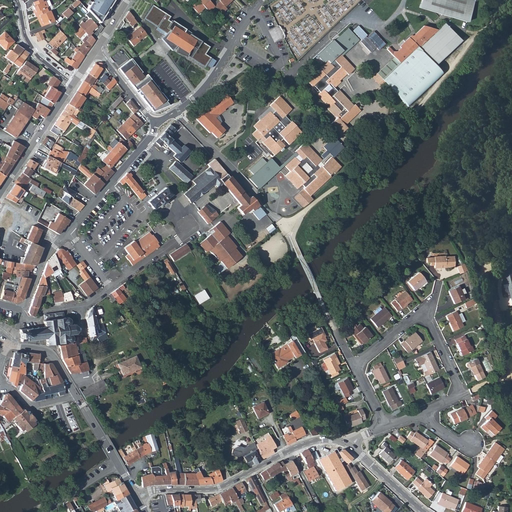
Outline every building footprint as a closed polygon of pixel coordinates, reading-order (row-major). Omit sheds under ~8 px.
[(33,13),(35,17),(36,16),(39,15),(48,11),(46,7),(47,6),(45,1),(43,1),(42,0),(37,0),(32,2),(34,5),(32,6),(34,10),(35,12),(33,13)] [(70,10),(80,2),(77,0),(76,0),(77,1),(68,8),(70,10)] [(91,0),(86,9),(99,23),(112,0),(91,0)] [(215,7),(208,0),(199,0),(192,7),(198,14),(205,8),(209,12),(215,7)] [(218,0),(220,2),(215,7),(216,8),(223,15),(228,10),(226,8),(231,3),(231,0),(218,0)] [(475,0),(474,0),(421,0),(419,8),(468,23),(475,0)] [(144,19),(167,34),(161,39),(171,51),(177,47),(179,48),(176,53),(187,58),(187,57),(203,67),(209,58),(203,54),(208,47),(191,36),(192,35),(171,22),(171,23),(167,21),(169,17),(153,6),(144,19)] [(70,10),(68,8),(62,13),(65,18),(72,13),(70,10)] [(53,20),(49,10),(48,11),(39,15),(40,18),(40,19),(42,25),(53,20)] [(129,22),(133,17),(132,17),(128,11),(125,16),(129,22)] [(85,35),(87,37),(85,40),(91,46),(94,40),(89,35),(92,32),(91,31),(96,26),(89,18),(83,23),(82,21),(78,25),(80,27),(86,34),(85,35)] [(376,73),(371,68),(367,72),(380,86),(385,82),(407,107),(442,74),(435,66),(460,43),(460,40),(445,23),(438,29),(424,26),(413,36),(411,35),(399,46),(400,48),(397,51),(392,51),(388,47),(386,49),(393,57),(399,62),(381,78),(376,73)] [(139,40),(146,34),(140,26),(133,32),(133,33),(131,34),(131,33),(126,37),(133,47),(140,41),(139,40)] [(83,42),(85,40),(87,37),(85,35),(86,34),(80,27),(74,34),(83,42)] [(361,41),(365,37),(366,36),(358,27),(352,32),(360,39),(361,41)] [(313,85),(318,90),(320,92),(317,94),(324,103),(325,102),(329,106),(327,108),(335,116),(336,116),(338,118),(331,124),(341,134),(347,128),(344,125),(360,110),(354,104),(353,105),(339,90),(337,92),(334,88),(340,82),(339,80),(346,73),(348,75),(354,68),(342,56),(360,39),(352,32),(349,28),(334,41),(333,40),(316,55),(325,63),(319,68),(320,69),(307,81),(312,86),(313,85)] [(40,31),(34,33),(38,41),(43,39),(41,33),(40,31)] [(57,46),(65,37),(59,31),(51,40),(57,46)] [(361,41),(360,42),(371,53),(376,48),(379,50),(381,48),(385,44),(373,31),(366,38),(365,37),(361,41)] [(13,42),(4,32),(0,35),(0,45),(4,50),(13,42)] [(57,46),(51,40),(48,44),(52,48),(54,50),(57,46)] [(75,48),(83,56),(91,46),(85,40),(83,42),(78,47),(77,46),(75,48)] [(12,63),(17,56),(22,49),(16,44),(11,51),(8,50),(4,57),(12,63)] [(63,61),(75,70),(83,56),(75,48),(73,50),(75,53),(74,55),(70,61),(69,60),(65,57),(63,61)] [(23,60),(27,54),(28,53),(22,49),(17,56),(23,60)] [(18,67),(23,60),(17,56),(12,63),(13,63),(18,67)] [(393,57),(376,73),(381,78),(399,62),(393,57)] [(133,86),(144,78),(141,74),(142,73),(131,59),(119,68),(133,86)] [(26,83),(36,69),(25,61),(20,67),(15,73),(18,75),(20,73),(25,77),(23,80),(26,83)] [(99,74),(103,67),(102,63),(95,63),(85,79),(92,84),(95,79),(99,74)] [(103,84),(107,78),(107,77),(104,74),(102,76),(99,81),(103,84)] [(147,104),(153,112),(169,106),(166,102),(168,101),(147,75),(144,78),(133,86),(147,104)] [(43,98),(52,104),(60,93),(55,90),(61,82),(53,76),(52,77),(47,85),(50,88),(43,98)] [(92,84),(85,79),(82,82),(90,87),(92,84)] [(108,91),(116,83),(113,79),(110,82),(106,87),(105,87),(108,91)] [(90,87),(82,82),(75,92),(83,97),(85,94),(87,91),(89,92),(91,93),(92,93),(94,90),(90,87)] [(102,90),(99,94),(101,95),(105,91),(106,92),(108,92),(109,91),(108,91),(105,87),(102,90)] [(83,97),(75,92),(68,104),(77,110),(85,98),(83,97)] [(8,98),(1,93),(0,94),(0,98),(2,100),(3,101),(7,104),(10,105),(13,101),(8,97),(8,98)] [(220,135),(220,136),(222,134),(221,133),(224,130),(219,124),(220,123),(215,118),(214,117),(216,115),(217,116),(226,110),(225,109),(233,102),(226,93),(206,108),(204,107),(200,111),(202,113),(200,115),(195,118),(210,133),(210,132),(216,138),(220,135)] [(262,142),(274,155),(284,145),(280,140),(282,138),(288,144),(302,132),(291,121),(289,121),(284,115),(291,109),(279,96),(270,105),(270,106),(275,111),(271,113),(269,111),(259,120),(253,125),(256,129),(252,133),(258,139),(262,135),(265,139),(262,142)] [(34,110),(15,97),(14,99),(13,101),(10,105),(18,111),(4,131),(14,138),(16,136),(27,119),(28,118),(30,115),(34,110)] [(39,104),(48,110),(52,104),(43,98),(39,104)] [(114,109),(122,100),(119,98),(111,106),(114,109)] [(134,114),(138,110),(129,100),(125,104),(134,114)] [(43,118),(48,110),(39,104),(38,104),(34,110),(30,115),(36,120),(39,116),(43,118)] [(77,110),(68,104),(61,115),(71,121),(75,124),(78,120),(74,118),(77,114),(78,115),(80,112),(77,110)] [(275,111),(270,106),(257,117),(259,120),(269,111),(271,113),(275,111)] [(125,122),(134,132),(143,124),(134,114),(125,122)] [(71,121),(61,115),(54,125),(61,130),(64,132),(71,121)] [(121,125),(130,135),(131,134),(134,132),(125,122),(121,125)] [(61,130),(54,125),(50,131),(57,136),(61,130)] [(125,140),(130,135),(121,125),(116,130),(125,140)] [(171,125),(155,142),(160,147),(162,146),(166,150),(168,147),(176,154),(173,157),(180,164),(190,153),(183,146),(181,149),(170,138),(177,131),(171,125)] [(54,143),(46,137),(41,144),(49,149),(54,143)] [(329,153),(331,155),(333,158),(344,148),(334,137),(323,147),(326,150),(321,156),(323,158),(329,153)] [(109,152),(117,159),(128,146),(125,144),(120,140),(118,142),(115,139),(106,149),(107,150),(109,152)] [(13,141),(9,147),(20,153),(23,147),(13,141)] [(332,172),(333,174),(340,167),(331,157),(323,165),(322,164),(320,161),(321,160),(304,142),(295,152),(301,158),(298,161),(294,156),(284,165),(289,171),(285,175),(297,188),(301,184),(304,187),(303,189),(294,196),(303,206),(313,198),(310,195),(330,176),(329,176),(332,172)] [(59,152),(62,151),(63,149),(56,144),(52,149),(59,153),(59,152)] [(20,153),(9,147),(7,150),(5,156),(14,162),(20,153)] [(50,151),(47,156),(59,162),(62,155),(66,157),(68,152),(63,152),(62,151),(59,152),(59,153),(52,149),(51,152),(50,151)] [(76,161),(81,164),(88,154),(83,151),(76,161)] [(105,165),(109,168),(117,159),(109,152),(101,161),(105,165)] [(295,152),(279,166),(271,157),(267,161),(262,157),(249,169),(253,173),(249,178),(259,188),(284,165),(294,156),(298,161),(301,158),(295,152)] [(320,161),(322,164),(331,155),(329,153),(323,158),(321,160),(320,161)] [(0,173),(4,176),(12,165),(3,160),(4,157),(2,155),(0,158),(0,161),(3,163),(0,167),(0,173)] [(12,165),(14,162),(5,156),(4,157),(3,160),(12,165)] [(59,162),(47,156),(43,164),(45,165),(43,169),(56,176),(61,167),(60,167),(61,164),(59,162)] [(37,164),(29,159),(24,166),(25,167),(32,171),(37,164)] [(183,194),(190,203),(213,183),(225,173),(213,159),(207,164),(209,167),(192,180),(195,184),(183,194)] [(169,169),(185,184),(192,177),(175,162),(169,169)] [(89,178),(92,175),(80,164),(78,169),(83,173),(86,176),(89,178)] [(92,175),(103,184),(114,172),(109,168),(105,165),(100,170),(98,168),(92,175)] [(28,177),(32,171),(25,167),(18,177),(16,180),(22,184),(25,186),(27,182),(28,183),(31,180),(28,177)] [(145,195),(126,173),(119,181),(122,185),(125,182),(140,200),(145,195)] [(213,183),(216,186),(221,182),(228,177),(225,173),(213,183)] [(83,185),(94,194),(103,184),(92,175),(89,178),(83,185)] [(221,182),(236,200),(240,205),(241,207),(244,204),(243,203),(248,200),(251,203),(252,202),(253,203),(256,202),(251,196),(248,199),(229,176),(228,177),(221,182)] [(20,188),(15,184),(4,198),(14,202),(15,203),(24,191),(20,188)] [(41,198),(44,192),(33,186),(31,185),(28,190),(41,198)] [(61,200),(68,205),(71,201),(69,200),(71,197),(73,199),(75,194),(64,187),(62,191),(66,193),(61,200)] [(165,199),(171,194),(165,187),(148,202),(153,209),(154,209),(159,204),(160,206),(167,201),(165,199)] [(81,210),(84,206),(73,199),(71,201),(68,205),(77,211),(79,209),(81,210)] [(259,220),(266,214),(256,202),(253,203),(252,202),(251,203),(248,200),(243,203),(244,204),(241,207),(240,205),(236,208),(242,215),(250,209),(259,220)] [(3,205),(0,210),(0,216),(5,219),(7,216),(9,217),(10,215),(12,210),(3,205)] [(197,212),(207,224),(218,215),(215,211),(211,214),(204,206),(197,212)] [(19,215),(12,210),(10,215),(17,219),(19,215)] [(47,228),(59,235),(63,228),(64,228),(67,224),(68,224),(70,220),(58,214),(53,223),(50,222),(48,225),(47,228)] [(17,219),(10,215),(9,217),(8,220),(7,221),(14,225),(17,219)] [(435,226),(439,225),(440,224),(437,217),(432,220),(435,226)] [(36,222),(46,228),(47,226),(44,224),(45,223),(38,219),(36,222)] [(228,234),(219,222),(211,229),(214,232),(210,235),(199,244),(206,253),(209,250),(218,262),(220,260),(222,263),(212,271),(217,276),(240,257),(233,248),(235,247),(226,236),(228,234)] [(275,229),(271,224),(264,229),(268,234),(275,229)] [(25,240),(34,244),(41,230),(32,226),(25,240)] [(109,247),(124,229),(120,226),(105,244),(109,247)] [(151,236),(149,233),(134,243),(133,241),(123,248),(128,254),(125,256),(128,260),(132,265),(159,246),(156,243),(157,242),(152,235),(151,236)] [(21,238),(19,242),(22,244),(23,243),(28,245),(20,264),(34,266),(42,248),(34,244),(25,240),(21,238)] [(186,244),(169,254),(173,261),(190,251),(186,244)] [(59,251),(55,252),(54,254),(58,264),(62,262),(66,270),(67,270),(69,270),(76,266),(71,259),(72,258),(68,252),(66,253),(65,252),(63,251),(59,251)] [(58,264),(54,254),(46,262),(46,263),(47,264),(51,271),(52,273),(58,269),(59,272),(61,275),(63,274),(58,264)] [(433,268),(441,268),(441,266),(445,266),(445,268),(454,267),(453,256),(444,257),(444,256),(433,256),(433,257),(425,258),(426,262),(429,262),(429,266),(433,266),(433,268)] [(175,273),(167,259),(163,261),(170,274),(173,272),(174,274),(175,273)] [(156,260),(151,264),(155,269),(160,266),(156,260)] [(11,274),(13,263),(8,262),(6,268),(5,273),(11,274)] [(78,264),(77,266),(79,271),(81,274),(79,275),(84,281),(82,282),(78,285),(87,296),(97,289),(93,284),(89,278),(88,278),(84,272),(85,271),(83,269),(86,267),(82,262),(78,264)] [(14,271),(27,272),(31,272),(31,269),(33,269),(34,266),(20,264),(15,263),(14,271)] [(459,274),(468,270),(465,266),(464,263),(456,266),(459,274)] [(47,264),(45,265),(42,274),(44,277),(52,273),(51,271),(47,264)] [(406,282),(413,290),(421,283),(421,284),(425,281),(418,273),(406,282)] [(44,277),(42,274),(37,286),(45,289),(46,289),(47,289),(46,286),(44,277)] [(16,304),(22,301),(24,296),(30,279),(21,278),(18,287),(14,286),(12,293),(14,293),(12,303),(16,304)] [(380,289),(375,283),(371,286),(376,292),(380,289)] [(122,285),(110,294),(114,297),(121,292),(120,291),(125,288),(122,285)] [(45,289),(37,286),(33,298),(41,296),(47,295),(46,289),(45,289)] [(376,292),(371,286),(368,289),(373,296),(376,292)] [(460,294),(459,291),(457,287),(447,291),(453,304),(463,299),(460,294)] [(193,295),(199,304),(208,298),(203,290),(193,295)] [(2,291),(0,298),(0,300),(12,303),(14,293),(12,293),(2,291)] [(52,293),(54,303),(63,301),(61,293),(61,291),(52,293)] [(66,301),(72,300),(70,291),(61,293),(63,301),(66,301)] [(410,300),(404,291),(390,303),(396,311),(410,300)] [(114,297),(115,300),(118,304),(125,298),(121,292),(114,297)] [(110,294),(107,296),(111,302),(115,300),(114,297),(110,294)] [(41,296),(33,298),(32,301),(31,301),(28,313),(29,315),(34,316),(38,307),(41,296)] [(475,298),(463,303),(465,308),(476,303),(475,298)] [(496,323),(502,321),(497,300),(491,302),(496,323)] [(91,309),(96,325),(101,323),(102,323),(101,318),(98,319),(94,305),(91,307),(91,309)] [(380,310),(374,314),(369,319),(376,327),(390,316),(383,307),(380,310)] [(86,319),(87,327),(96,325),(91,309),(89,311),(86,319)] [(457,315),(455,311),(445,316),(452,331),(462,327),(460,323),(463,322),(460,314),(457,315)] [(20,339),(20,341),(26,341),(26,340),(33,339),(33,340),(33,339),(38,339),(38,340),(40,339),(45,338),(46,345),(46,346),(46,345),(53,344),(53,345),(54,345),(54,344),(59,344),(60,344),(66,343),(66,342),(68,342),(69,343),(70,342),(69,341),(70,340),(71,340),(71,339),(71,336),(69,335),(69,334),(71,334),(74,334),(74,335),(75,335),(75,334),(76,332),(77,332),(78,331),(77,331),(76,327),(77,327),(77,326),(76,326),(73,324),(73,323),(72,324),(70,324),(69,324),(69,325),(68,325),(68,323),(69,323),(70,322),(69,321),(70,321),(69,320),(70,319),(69,319),(67,318),(67,317),(66,317),(64,317),(63,317),(62,312),(44,315),(44,320),(43,320),(43,321),(44,321),(44,327),(39,328),(38,327),(37,327),(37,328),(33,328),(31,328),(31,329),(26,329),(25,329),(19,329),(19,332),(19,333),(20,338),(19,339),(20,339)] [(87,327),(88,337),(89,336),(95,334),(96,338),(104,333),(105,332),(101,323),(96,325),(87,327)] [(288,335),(292,333),(286,323),(282,326),(288,335)] [(353,328),(352,327),(349,330),(353,335),(354,334),(361,343),(371,335),(364,326),(362,328),(358,324),(356,325),(353,328)] [(316,329),(306,333),(309,339),(311,338),(319,353),(326,349),(323,342),(325,340),(322,333),(323,333),(320,327),(318,328),(317,327),(315,328),(316,329)] [(421,341),(413,333),(403,341),(403,342),(400,344),(406,353),(410,350),(421,341)] [(300,355),(305,353),(293,334),(289,337),(291,340),(268,354),(277,368),(284,364),(283,362),(286,361),(293,356),(294,357),(299,354),(300,355)] [(354,334),(353,335),(360,344),(361,343),(354,334)] [(468,346),(464,336),(454,340),(461,356),(473,351),(470,345),(468,346)] [(61,359),(70,374),(88,368),(83,353),(80,355),(79,353),(77,353),(75,344),(75,343),(74,343),(58,345),(61,359)] [(80,355),(83,353),(81,343),(75,344),(77,353),(79,353),(80,355)] [(18,368),(20,353),(16,352),(13,353),(10,366),(18,368)] [(425,376),(438,370),(429,352),(414,359),(417,366),(420,365),(425,376)] [(25,362),(26,356),(20,353),(18,368),(10,366),(7,381),(16,383),(17,373),(24,374),(24,371),(24,368),(24,362),(25,362)] [(37,364),(38,363),(39,353),(26,353),(26,354),(26,356),(25,362),(33,363),(33,370),(36,371),(37,364)] [(123,372),(140,363),(134,353),(117,362),(123,372)] [(339,370),(336,365),(333,358),(335,357),(334,354),(322,359),(324,362),(322,364),(321,365),(324,370),(325,370),(327,369),(330,374),(336,371),(339,370)] [(474,374),(476,380),(484,377),(475,358),(474,359),(471,360),(465,363),(464,365),(465,367),(466,367),(468,367),(472,375),(474,374)] [(374,373),(377,379),(379,384),(388,380),(379,363),(375,365),(376,368),(374,369),(371,370),(373,374),(374,373)] [(54,385),(62,382),(52,365),(47,366),(51,376),(54,385)] [(17,373),(16,383),(21,384),(19,391),(31,400),(32,400),(35,396),(38,391),(39,388),(38,387),(28,379),(30,374),(24,371),(24,374),(17,373)] [(65,395),(62,382),(54,385),(51,376),(43,378),(45,383),(47,387),(47,386),(49,394),(56,392),(58,396),(65,395)] [(443,388),(439,377),(425,384),(430,394),(443,388)] [(352,389),(346,378),(337,383),(342,394),(343,394),(345,397),(351,394),(349,391),(352,389)] [(86,401),(89,399),(93,397),(98,394),(107,389),(102,380),(81,392),(86,401)] [(51,398),(49,394),(47,386),(47,387),(41,388),(42,392),(43,399),(46,399),(51,398)] [(398,401),(393,393),(390,387),(382,391),(389,406),(390,405),(391,409),(401,404),(399,401),(398,401)] [(32,400),(31,400),(34,401),(43,399),(42,392),(39,391),(38,391),(35,396),(32,400)] [(480,397),(481,392),(471,397),(473,401),(480,397)] [(12,418),(15,416),(19,412),(20,410),(7,393),(3,394),(0,402),(0,415),(1,415),(3,418),(0,419),(4,426),(8,423),(7,422),(12,418)] [(257,418),(268,413),(262,401),(251,407),(257,418)] [(472,415),(468,406),(449,414),(454,424),(472,415)] [(365,419),(361,409),(357,410),(357,412),(343,418),(347,427),(361,422),(360,420),(365,419)] [(24,431),(33,423),(31,421),(34,419),(29,414),(27,410),(23,413),(21,415),(19,412),(15,416),(19,422),(17,424),(20,430),(22,428),(24,431)] [(296,410),(289,415),(292,420),(299,416),(296,410)] [(480,427),(485,432),(487,430),(492,435),(500,427),(492,420),(496,415),(491,410),(484,418),(487,420),(480,427)] [(20,430),(17,424),(19,422),(15,416),(12,418),(13,420),(12,421),(20,430)] [(241,417),(234,421),(240,433),(247,429),(241,417)] [(307,428),(311,435),(317,434),(312,425),(307,428)] [(282,435),(287,445),(296,441),(295,439),(305,434),(301,426),(292,431),(291,432),(291,433),(288,435),(287,433),(282,435)] [(418,446),(412,453),(419,458),(433,442),(429,438),(427,441),(414,432),(413,433),(410,431),(406,437),(418,446)] [(151,433),(145,435),(145,436),(142,437),(144,443),(142,444),(142,445),(140,446),(143,454),(150,451),(150,450),(156,448),(151,433)] [(260,457),(261,459),(265,456),(271,453),(270,452),(272,451),(270,447),(274,445),(269,434),(264,437),(264,439),(255,443),(259,452),(258,453),(260,457)] [(399,441),(392,434),(390,436),(397,443),(399,441)] [(241,455),(247,466),(258,460),(261,459),(260,457),(258,453),(259,452),(255,443),(254,444),(253,441),(244,446),(239,443),(231,447),(229,452),(236,455),(238,454),(238,453),(241,454),(241,455)] [(387,445),(384,442),(379,447),(382,450),(378,454),(387,462),(394,455),(385,447),(387,445)] [(494,442),(485,454),(495,461),(499,455),(504,449),(494,442)] [(143,454),(140,446),(139,443),(137,444),(138,447),(135,449),(139,458),(144,454),(143,454)] [(316,446),(319,455),(327,453),(324,444),(316,446)] [(428,454),(442,463),(445,459),(448,454),(435,445),(432,450),(431,449),(429,451),(430,451),(428,454)] [(135,449),(134,446),(131,448),(132,451),(124,456),(122,457),(127,465),(139,458),(135,449)] [(344,447),(339,450),(343,456),(348,461),(354,456),(344,447)] [(306,448),(299,452),(305,463),(310,461),(312,460),(306,448)] [(352,480),(334,449),(318,458),(336,489),(352,480)] [(495,461),(485,454),(476,466),(479,468),(475,474),(482,479),(495,461)] [(461,474),(468,465),(456,456),(449,466),(461,474)] [(281,460),(265,469),(260,472),(265,479),(269,477),(281,469),(288,480),(291,478),(290,476),(283,464),(281,460)] [(291,460),(283,464),(290,476),(297,472),(291,460)] [(403,463),(400,460),(393,467),(397,470),(396,471),(406,480),(413,471),(404,462),(403,463)] [(167,467),(165,462),(162,463),(164,469),(165,475),(161,475),(160,468),(157,466),(150,467),(150,473),(152,484),(170,484),(168,472),(167,467)] [(435,471),(438,474),(443,468),(439,465),(435,471)] [(308,468),(303,471),(308,480),(318,475),(312,466),(308,468)] [(358,472),(354,466),(351,467),(348,469),(352,475),(358,472)] [(194,473),(198,484),(212,484),(217,482),(222,480),(217,468),(213,468),(214,471),(208,474),(209,476),(201,477),(199,471),(194,473)] [(358,472),(352,475),(357,483),(362,490),(369,485),(359,470),(358,472)] [(168,472),(170,484),(183,484),(183,480),(181,476),(182,476),(182,472),(181,472),(177,473),(174,474),(174,471),(168,472)] [(183,480),(183,484),(198,484),(194,473),(182,472),(182,476),(181,476),(183,480)] [(140,476),(142,487),(152,484),(150,473),(140,476)] [(252,475),(246,478),(251,486),(254,491),(260,504),(263,502),(265,506),(254,511),(261,511),(269,508),(252,475)] [(415,477),(411,482),(417,487),(416,489),(427,498),(433,491),(429,487),(431,484),(425,478),(422,482),(415,477)] [(121,482),(118,478),(108,482),(107,480),(106,479),(103,478),(101,479),(106,490),(108,489),(108,491),(111,489),(113,495),(126,488),(122,482),(121,482)] [(241,481),(238,483),(245,495),(247,494),(241,481)] [(483,485),(482,485),(482,484),(476,481),(476,482),(475,482),(474,485),(474,486),(474,487),(480,490),(480,489),(481,490),(483,485)] [(238,483),(231,487),(239,503),(242,501),(241,497),(245,495),(238,483)] [(231,487),(224,490),(229,499),(231,502),(234,500),(240,511),(243,510),(239,503),(231,487)] [(129,493),(126,488),(113,495),(116,500),(128,494),(129,493)] [(272,499),(279,495),(275,488),(270,491),(272,493),(269,495),(272,499)] [(224,490),(218,493),(222,501),(223,503),(229,499),(224,490)] [(383,510),(382,511),(387,511),(394,505),(390,502),(390,501),(378,491),(371,500),(383,510)] [(441,492),(437,502),(436,504),(447,508),(448,506),(454,509),(455,505),(457,501),(458,499),(441,492)] [(222,501),(218,493),(207,499),(211,506),(222,501)] [(127,511),(136,507),(128,494),(116,500),(114,501),(119,511),(127,511)] [(170,494),(165,494),(167,505),(173,504),(170,494)] [(170,494),(173,504),(173,505),(179,505),(178,494),(170,494)] [(194,494),(178,494),(179,505),(179,507),(184,507),(184,506),(188,506),(190,506),(190,508),(197,508),(196,502),(194,494)] [(273,504),(277,510),(291,503),(287,496),(281,499),(273,504)] [(105,502),(104,498),(103,497),(87,505),(91,511),(92,511),(95,511),(101,508),(103,507),(107,505),(105,502)] [(370,501),(382,511),(383,510),(371,500),(370,501)] [(69,511),(74,511),(71,505),(69,502),(65,504),(69,511)] [(479,511),(481,508),(465,502),(461,511),(479,511)]
